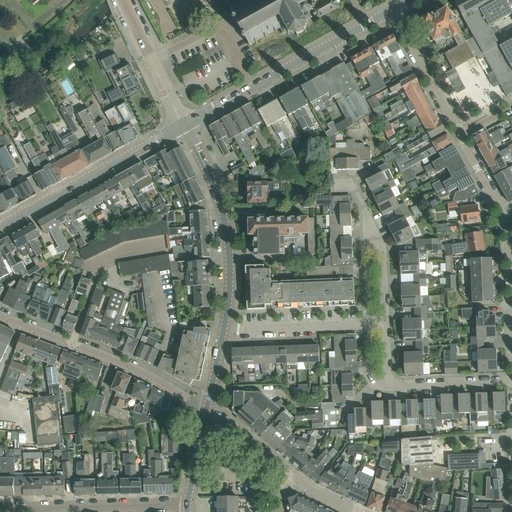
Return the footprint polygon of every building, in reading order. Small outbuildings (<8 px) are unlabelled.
[(243,0),(229,8),(233,16),(232,18),(233,19),(235,20),(243,34),(242,36),(243,37),(245,38),(245,37),(249,45),(275,30),(280,29),(283,34),(290,33),(297,34),(305,30),(307,24),(311,18),(313,18),(313,17),(315,16),(317,19),(339,7),(335,0),(243,0)] [(511,0),(456,0),(454,1),(464,20),(473,37),(468,40),(477,56),(479,60),(485,57),(493,71),(493,72),(500,85),(500,84),(507,97),(511,93),(511,0)] [(455,68),(474,58),(447,8),(434,15),(433,13),(423,19),(437,45),(450,37),(451,38),(454,36),(459,45),(444,53),(453,69),(455,68)] [(170,32),(177,29),(173,21),(166,24),(170,32)] [(403,76),(412,71),(409,65),(403,68),(399,60),(404,56),(393,35),(384,41),(403,76)] [(393,81),(403,76),(384,41),(373,46),(381,61),(387,58),(389,63),(390,62),(397,75),(391,78),(393,81)] [(379,62),(376,56),(371,47),(361,53),(382,89),(386,86),(380,76),(374,65),(379,62)] [(121,67),(120,64),(121,64),(115,53),(99,61),(105,72),(114,67),(115,70),(113,70),(121,86),(108,93),(112,102),(126,95),(126,97),(142,89),(129,63),(121,67)] [(363,99),(364,99),(382,89),(361,53),(351,58),(356,66),(355,66),(362,79),(366,77),(371,86),(363,91),(362,87),(358,89),(363,99)] [(75,65),(72,61),(66,67),(69,70),(75,65)] [(358,89),(348,71),(343,63),(311,81),(326,108),(327,109),(332,107),(328,100),(334,97),(346,119),(335,125),(339,132),(365,117),(366,118),(372,114),(364,99),(363,99),(358,89)] [(456,72),(448,75),(455,92),(463,89),(456,72)] [(405,92),(419,84),(414,74),(389,88),(393,93),(403,88),(405,92)] [(321,110),(326,108),(311,81),(301,86),(313,108),(319,106),(321,110)] [(396,109),(425,93),(423,90),(423,91),(419,84),(405,92),(408,96),(403,99),(404,100),(397,103),(376,116),(378,119),(385,115),(384,115),(396,109)] [(308,104),(304,96),(299,88),(289,93),(302,117),(308,127),(312,125),(302,107),(308,104)] [(303,129),(308,127),(302,117),(289,93),(279,98),(289,115),(293,113),(303,129)] [(415,110),(430,102),(425,93),(396,109),(398,113),(408,107),(411,113),(415,110)] [(375,96),(367,100),(375,114),(379,112),(377,107),(380,105),(375,96)] [(286,116),(282,108),(277,100),(268,105),(280,127),(282,131),(286,129),(281,119),(286,116)] [(117,106),(105,113),(109,120),(113,117),(120,128),(115,131),(124,146),(136,139),(138,135),(131,123),(136,120),(125,101),(117,106)] [(409,126),(435,112),(430,102),(415,110),(418,115),(413,118),(413,119),(407,122),(409,126)] [(251,103),(241,108),(257,137),(256,137),(263,149),(269,146),(262,134),(257,124),(262,122),(256,111),(251,103)] [(94,104),(87,108),(105,140),(107,139),(114,151),(124,146),(115,131),(110,134),(94,104)] [(278,133),(282,131),(280,127),(268,105),(258,110),(267,127),(271,124),(274,128),(275,128),(278,133)] [(64,106),(59,109),(73,133),(78,131),(69,115),(73,113),(74,110),(72,107),(69,106),(66,108),(64,106)] [(87,108),(76,114),(93,144),(101,159),(112,152),(105,140),(87,108)] [(241,108),(231,114),(241,133),(246,130),(251,140),(256,137),(257,137),(241,108)] [(426,129),(440,121),(439,121),(436,114),(435,112),(409,126),(411,130),(417,126),(418,127),(423,124),(426,129)] [(231,114),(220,120),(231,139),(234,137),(243,153),(249,164),(256,160),(249,149),(241,133),(231,114)] [(372,114),(366,118),(370,124),(376,121),(372,114)] [(383,128),(390,125),(385,115),(378,119),(383,128)] [(220,120),(209,126),(211,130),(215,138),(216,140),(222,137),(226,145),(232,142),(231,139),(220,120)] [(419,145),(445,131),(440,121),(426,129),(428,134),(423,137),(424,137),(407,147),(409,151),(419,145)] [(52,123),(47,126),(50,132),(55,129),(52,123)] [(335,134),(339,132),(335,125),(324,131),(328,138),(330,137),(335,134)] [(388,138),(393,135),(395,134),(390,125),(383,128),(388,138)] [(487,130),(473,138),(475,142),(477,145),(478,147),(501,134),(505,132),(502,128),(489,135),(487,130)] [(56,131),(50,134),(57,145),(73,174),(90,165),(82,150),(71,132),(60,138),(56,131)] [(405,170),(452,144),(446,133),(432,141),(435,146),(423,153),(409,160),(405,153),(395,158),(392,151),(384,155),(387,162),(395,158),(400,169),(398,170),(399,173),(405,170)] [(6,176),(9,181),(18,176),(14,169),(16,168),(4,147),(12,143),(7,134),(0,137),(0,164),(5,173),(6,176)] [(501,134),(478,147),(479,150),(479,149),(483,156),(497,149),(494,144),(504,139),(501,134)] [(393,135),(388,138),(392,145),(397,142),(393,135)] [(216,140),(216,141),(225,156),(230,153),(226,145),(222,139),(222,137),(216,140)] [(370,147),(364,147),(364,143),(357,143),(353,139),(346,140),(347,148),(348,169),(359,169),(358,161),(371,161),(370,147)] [(29,143),(23,146),(38,172),(34,175),(43,191),(54,185),(37,157),(35,153),(29,143)] [(497,149),(483,156),(487,163),(486,163),(488,165),(511,152),(511,143),(508,146),(509,148),(499,153),(497,149)] [(93,144),(82,150),(90,165),(101,159),(93,144)] [(42,149),(35,153),(37,157),(54,185),(73,174),(57,145),(50,149),(53,154),(47,158),(42,149)] [(435,168),(458,155),(453,146),(439,153),(441,158),(424,167),(427,172),(435,168)] [(180,147),(168,153),(176,170),(182,182),(182,183),(195,177),(180,147)] [(336,170),(348,169),(347,148),(330,148),(330,162),(336,162),(336,170)] [(154,156),(144,161),(148,169),(160,163),(166,175),(176,170),(168,153),(166,149),(154,156)] [(511,152),(488,165),(488,166),(489,167),(493,174),(502,169),(507,166),(505,162),(511,158),(511,152)] [(450,174),(464,166),(458,155),(435,168),(427,172),(430,177),(447,167),(450,174)] [(142,163),(129,170),(141,190),(153,183),(149,176),(142,163)] [(233,175),(243,171),(245,169),(242,163),(230,169),(233,175)] [(376,175),(365,180),(366,182),(367,184),(370,190),(382,185),(383,187),(394,182),(393,179),(385,163),(382,165),(377,168),(373,170),(376,175)] [(13,189),(9,181),(6,176),(5,173),(0,164),(0,178),(7,191),(4,193),(13,208),(22,203),(13,189)] [(250,171),(250,179),(256,178),(263,174),(259,166),(250,171)] [(437,192),(469,174),(464,166),(450,174),(452,178),(435,187),(437,192)] [(503,171),(494,176),(499,185),(511,178),(511,172),(511,173),(508,168),(503,171)] [(129,170),(116,177),(123,190),(130,186),(134,192),(137,198),(143,195),(144,194),(141,190),(129,170)] [(410,179),(405,170),(399,173),(405,182),(410,179)] [(465,201),(479,193),(474,184),(469,174),(437,192),(440,197),(457,187),(460,192),(465,201)] [(116,177),(103,184),(110,198),(114,204),(120,201),(116,194),(123,191),(123,190),(116,177)] [(182,182),(173,186),(179,198),(200,187),(195,177),(182,183),(182,182)] [(511,178),(499,185),(504,194),(511,189),(511,178)] [(37,195),(29,180),(13,189),(22,203),(37,195)] [(248,203),(258,203),(267,203),(267,192),(281,192),(281,182),(248,183),(248,203)] [(384,190),(373,195),(378,205),(395,197),(400,194),(394,182),(383,187),(384,190)] [(103,184),(89,192),(97,205),(104,201),(109,210),(111,209),(115,215),(116,214),(118,217),(120,216),(114,204),(110,198),(103,184)] [(200,187),(179,198),(184,208),(191,206),(197,203),(205,199),(206,199),(200,187)] [(89,192),(76,199),(84,212),(97,205),(89,192)] [(0,194),(0,212),(1,214),(13,208),(4,193),(0,194)] [(329,215),(351,215),(351,204),(342,204),(342,196),(331,196),(331,205),(329,205),(329,215)] [(124,206),(130,202),(128,197),(121,200),(124,206)] [(395,197),(378,205),(383,215),(394,210),(397,215),(408,209),(404,203),(399,205),(395,197)] [(76,199),(63,206),(78,231),(81,237),(85,245),(89,243),(76,220),(85,215),(86,215),(84,212),(76,199)] [(462,223),(470,222),(480,220),(477,205),(457,208),(457,203),(447,204),(448,211),(460,210),(462,223)] [(161,205),(151,210),(154,215),(156,217),(163,215),(165,215),(169,211),(167,208),(164,210),(161,205)] [(63,206),(51,213),(58,227),(64,223),(67,228),(69,227),(73,234),(78,231),(63,206)] [(150,206),(136,214),(138,219),(154,215),(151,210),(150,206)] [(399,220),(388,226),(393,236),(410,227),(406,219),(411,216),(408,209),(397,215),(399,220)] [(188,234),(208,233),(207,221),(206,210),(189,211),(190,222),(191,227),(182,228),(183,235),(188,235),(188,234)] [(98,220),(104,217),(101,212),(95,215),(98,220)] [(51,213),(38,221),(45,234),(50,231),(59,247),(55,249),(58,253),(69,247),(58,227),(51,213)] [(330,232),(343,232),(343,226),(351,226),(351,215),(329,215),(330,232)] [(254,256),(264,255),(284,255),(284,245),(284,238),(300,238),(300,234),(308,233),(308,254),(315,254),(314,218),(308,218),(249,219),(249,235),(254,235),(254,256)] [(168,234),(167,228),(168,228),(167,220),(157,222),(159,235),(168,234)] [(151,223),(153,236),(159,235),(157,222),(151,223)] [(34,223),(22,229),(37,256),(42,254),(34,240),(41,236),(38,231),(34,223)] [(145,225),(147,237),(153,236),(151,223),(145,225)] [(410,227),(393,236),(398,245),(407,241),(415,237),(420,234),(415,224),(410,227)] [(139,226),(141,238),(147,237),(145,225),(139,226)] [(133,227),(135,239),(141,238),(139,226),(133,227)] [(127,228),(129,240),(135,239),(133,227),(127,228)] [(119,230),(123,242),(129,240),(127,228),(119,230)] [(169,236),(177,235),(176,228),(168,228),(167,228),(168,234),(169,233),(169,236)] [(22,229),(11,235),(16,244),(18,249),(19,249),(24,257),(29,254),(32,259),(37,256),(22,229)] [(111,232),(117,244),(123,242),(119,230),(115,231),(111,232)] [(106,235),(112,247),(117,244),(111,232),(106,235)] [(331,249),(352,248),(352,237),(344,237),(343,232),(330,232),(331,249)] [(466,242),(451,244),(452,254),(468,252),(474,251),(484,250),(481,232),(471,233),(465,234),(466,242)] [(177,246),(209,244),(208,233),(188,234),(188,235),(189,239),(177,240),(177,246)] [(101,239),(106,250),(112,247),(106,235),(100,238),(101,239)] [(8,237),(0,241),(0,245),(11,266),(16,263),(11,253),(15,250),(16,250),(13,246),(8,237)] [(81,237),(76,240),(77,242),(80,248),(85,245),(81,237)] [(101,252),(104,251),(106,250),(101,239),(96,242),(101,252)] [(90,245),(95,255),(101,252),(96,242),(90,245)] [(194,259),(207,257),(210,257),(209,244),(177,246),(172,247),(173,252),(184,252),(184,253),(194,252),(194,259)] [(0,245),(0,279),(8,274),(14,271),(11,266),(0,245)] [(85,248),(89,258),(95,255),(90,245),(85,248)] [(67,256),(74,259),(78,249),(76,246),(70,249),(67,256)] [(79,251),(84,260),(89,258),(85,248),(79,251)] [(325,266),(345,266),(345,260),(353,259),(352,248),(331,249),(331,255),(325,259),(325,266)] [(409,252),(400,252),(400,263),(425,262),(427,262),(426,251),(419,251),(415,251),(409,252)] [(164,269),(171,267),(170,262),(168,255),(162,256),(164,269)] [(156,257),(158,270),(164,269),(162,256),(156,257)] [(150,258),(152,271),(158,270),(156,257),(150,258)] [(144,259),(146,272),(152,271),(150,258),(144,259)] [(493,302),(491,258),(471,259),(472,302),(493,302)] [(137,260),(140,273),(146,272),(144,259),(137,260)] [(21,260),(16,263),(21,271),(25,268),(21,260)] [(131,261),(133,274),(140,273),(137,260),(131,261)] [(195,288),(209,286),(208,260),(187,261),(188,286),(193,286),(193,288),(195,288)] [(46,265),(44,261),(27,271),(29,275),(35,272),(40,274),(42,268),(46,265)] [(125,263),(127,275),(133,274),(131,261),(125,263)] [(171,267),(172,274),(181,273),(180,262),(170,262),(171,267)] [(425,262),(400,263),(400,274),(413,274),(413,280),(426,279),(425,271),(425,262)] [(16,263),(11,266),(14,271),(15,274),(21,271),(16,263)] [(119,264),(121,276),(127,275),(125,263),(119,264)] [(354,281),(344,282),(278,284),(278,282),(274,282),(273,276),(271,276),(270,269),(264,270),(264,265),(245,266),(247,310),(266,309),(266,305),(272,304),(272,302),(278,302),(278,304),(284,304),(284,308),(298,308),(298,303),(309,303),(310,307),(323,307),(323,302),(335,302),(335,306),(348,306),(348,301),(354,301),(354,281)] [(315,276),(335,275),(345,274),(345,266),(325,266),(314,267),(315,276)] [(447,289),(455,288),(454,275),(447,275),(447,289)] [(85,295),(91,281),(81,277),(75,292),(85,295)] [(71,281),(66,279),(65,282),(62,288),(69,291),(72,285),(70,285),(71,281)] [(414,285),(401,286),(401,297),(426,296),(426,279),(413,280),(414,285)] [(14,309),(26,282),(20,280),(15,291),(12,288),(11,290),(5,304),(14,308),(14,309)] [(28,303),(30,297),(25,295),(30,284),(26,282),(14,309),(24,313),(28,303)] [(194,308),(210,307),(209,286),(195,288),(193,288),(194,308)] [(0,301),(5,304),(11,290),(12,288),(10,288),(9,290),(5,288),(4,289),(3,289),(0,293),(0,301)] [(26,313),(26,314),(37,318),(47,292),(46,292),(36,288),(29,305),(26,313)] [(47,292),(37,318),(47,322),(51,313),(53,307),(49,305),(48,305),(53,290),(48,288),(46,292),(47,292)] [(61,308),(65,298),(67,291),(62,289),(49,323),(60,327),(66,311),(61,308)] [(83,325),(79,334),(96,340),(102,323),(92,319),(97,307),(100,308),(106,292),(97,289),(91,304),(83,325)] [(102,323),(96,340),(109,346),(118,350),(124,335),(123,335),(125,328),(115,324),(125,295),(113,291),(102,323)] [(426,296),(401,297),(402,308),(415,307),(415,313),(427,313),(426,296)] [(149,298),(145,299),(149,327),(153,329),(149,298)] [(72,299),(69,308),(74,309),(76,310),(79,302),(78,302),(72,299)] [(495,315),(488,316),(488,311),(489,311),(489,310),(480,311),(480,308),(481,308),(461,309),(462,309),(462,319),(476,322),(476,327),(495,327),(495,315)] [(415,319),(402,319),(403,330),(422,330),(427,329),(428,329),(430,319),(427,319),(427,313),(415,313),(415,319)] [(63,324),(62,327),(73,332),(77,322),(78,319),(77,318),(73,317),(72,316),(67,314),(65,318),(63,324)] [(206,327),(206,321),(180,322),(181,329),(193,328),(194,328),(206,327)] [(0,364),(15,332),(14,331),(5,329),(3,328),(0,325),(0,364)] [(124,335),(118,350),(128,354),(129,353),(133,355),(143,329),(138,327),(136,332),(125,328),(123,335),(124,335)] [(210,332),(206,331),(206,327),(194,328),(195,333),(184,330),(177,361),(162,358),(158,368),(190,386),(193,380),(200,381),(210,332)] [(471,344),(483,344),(483,338),(496,338),(495,327),(476,327),(477,337),(471,337),(471,344)] [(422,330),(403,330),(403,341),(416,341),(416,347),(428,346),(428,339),(427,339),(427,329),(422,330)] [(143,360),(155,333),(150,331),(144,345),(140,343),(134,356),(143,360)] [(143,360),(153,364),(159,351),(154,349),(158,340),(157,340),(160,335),(155,333),(143,360)] [(34,349),(37,340),(22,334),(16,351),(29,355),(32,348),(34,349)] [(335,352),(356,351),(356,340),(348,340),(348,334),(334,335),(335,352)] [(37,340),(34,349),(32,348),(29,355),(48,363),(47,366),(49,385),(59,384),(57,366),(55,365),(61,349),(38,340),(37,340)] [(478,361),(497,360),(496,349),(483,350),(483,344),(471,344),(471,352),(477,352),(478,361)] [(312,369),(313,362),(319,362),(319,345),(308,346),(309,369),(312,369)] [(292,363),(297,363),(297,346),(286,347),(287,370),(290,370),(292,363)] [(305,369),(309,369),(308,346),(297,346),(297,363),(303,362),(305,369)] [(416,352),(404,353),(404,364),(423,363),(423,354),(429,354),(428,346),(416,347),(416,352)] [(270,364),(276,363),(275,347),(264,348),(265,371),(268,371),(270,364)] [(284,370),(287,370),(286,347),(275,347),(276,363),(282,363),(284,370)] [(241,372),(244,372),(243,348),(232,349),(232,365),(238,365),(241,372)] [(249,365),(254,364),(254,348),(243,348),(244,372),(247,372),(249,365)] [(262,371),(265,371),(264,348),(254,348),(254,364),(260,364),(262,371)] [(83,370),(87,359),(63,350),(59,362),(66,364),(65,367),(67,368),(65,375),(78,380),(82,370),(83,370)] [(344,368),(349,368),(349,362),(357,362),(356,351),(335,352),(335,358),(329,358),(330,369),(331,368),(336,368),(336,369),(344,368)] [(97,382),(103,365),(103,364),(87,359),(83,370),(93,374),(91,380),(97,382)] [(478,361),(478,362),(478,372),(497,371),(497,360),(478,361)] [(11,361),(1,390),(13,395),(18,382),(23,382),(28,367),(11,361)] [(423,363),(404,364),(404,375),(424,374),(423,364),(423,363)] [(344,374),(344,368),(336,369),(336,368),(331,368),(331,385),(353,385),(353,373),(344,374)] [(124,394),(131,377),(119,372),(112,389),(117,391),(111,405),(121,409),(119,415),(126,418),(128,411),(121,409),(127,395),(124,394)] [(146,404),(152,387),(135,380),(131,389),(128,396),(141,401),(140,403),(139,403),(138,406),(136,404),(134,411),(141,414),(142,412),(143,412),(145,403),(146,404)] [(60,403),(59,393),(58,385),(48,386),(49,397),(32,399),(38,447),(62,444),(57,403),(60,403)] [(321,409),(322,409),(335,409),(334,403),(346,402),(345,396),(353,396),(353,385),(331,385),(332,402),(321,403),(321,409)] [(157,406),(164,394),(152,387),(146,404),(145,403),(143,412),(149,414),(152,403),(157,406)] [(236,415),(257,392),(233,391),(232,410),(233,413),(233,412),(236,415)] [(250,428),(273,402),(261,392),(257,392),(236,415),(250,427),(250,428)] [(494,421),(494,418),(505,417),(504,392),(493,393),(493,403),(487,403),(487,412),(488,421),(494,421)] [(469,402),(470,402),(469,393),(458,394),(458,406),(452,406),(453,420),(459,419),(459,413),(469,413),(470,413),(469,402)] [(487,403),(487,393),(475,393),(476,402),(470,402),(469,402),(470,413),(469,413),(470,422),(478,421),(488,421),(487,412),(487,403)] [(452,406),(452,394),(440,395),(441,406),(435,406),(435,418),(436,426),(442,426),(442,420),(453,420),(452,406)] [(93,411),(100,413),(105,397),(98,395),(96,399),(90,398),(85,413),(92,415),(93,411)] [(320,407),(320,397),(306,397),(306,408),(320,407)] [(275,415),(284,405),(280,399),(273,402),(250,428),(260,437),(271,425),(268,423),(275,415)] [(435,406),(435,399),(423,399),(424,411),(418,411),(417,411),(418,425),(425,425),(429,423),(429,418),(435,418),(435,406)] [(400,412),(400,400),(388,401),(389,412),(383,413),(383,420),(383,426),(401,426),(400,412)] [(417,411),(418,411),(417,400),(406,400),(406,412),(400,412),(401,426),(418,425),(417,411)] [(383,413),(382,401),(371,401),(372,413),(366,413),(365,413),(366,427),(372,427),(372,421),(383,420),(383,413)] [(365,413),(366,413),(365,408),(354,408),(354,420),(348,420),(349,434),(355,434),(355,428),(366,427),(365,413)] [(323,428),(327,427),(337,427),(336,409),(335,409),(322,409),(323,420),(322,420),(323,428)] [(269,445),(285,427),(292,419),(293,417),(285,410),(271,425),(260,437),(269,445)] [(312,421),(316,420),(315,410),(294,412),(295,422),(312,421)] [(64,416),(65,433),(78,431),(76,415),(64,416)] [(312,429),(323,428),(322,420),(316,420),(312,421),(312,429)] [(275,450),(285,440),(291,432),(285,427),(269,445),(275,450)] [(109,432),(94,433),(95,442),(106,441),(106,439),(116,438),(116,430),(109,431),(109,432)] [(12,441),(19,441),(20,432),(13,432),(12,441)] [(304,445),(307,439),(293,434),(286,441),(285,440),(275,450),(282,457),(293,445),(295,442),(300,443),(304,445)] [(444,485),(447,470),(447,468),(432,465),(432,463),(434,463),(431,436),(402,439),(401,453),(401,465),(409,466),(409,475),(426,482),(426,481),(432,482),(444,485)] [(311,437),(307,446),(312,448),(315,438),(311,437)] [(161,454),(168,453),(178,453),(178,439),(161,439),(161,454)] [(386,453),(401,453),(402,439),(382,441),(383,452),(386,452),(386,453)] [(296,447),(300,443),(295,442),(293,445),(282,457),(288,461),(298,449),(296,447)] [(355,445),(354,453),(363,454),(364,442),(354,443),(355,445)] [(308,477),(327,455),(335,446),(330,444),(316,461),(313,459),(312,460),(311,459),(301,472),(308,477)] [(301,472),(311,459),(306,455),(307,453),(303,450),(301,451),(298,449),(288,461),(301,472)] [(72,477),(70,461),(69,451),(61,452),(61,450),(54,451),(55,456),(62,455),(64,478),(72,477)] [(74,495),(84,495),(83,469),(81,450),(78,450),(79,479),(74,480),(74,495)] [(95,494),(95,484),(95,479),(90,479),(89,454),(82,454),(82,450),(81,450),(83,469),(84,495),(95,494)] [(144,494),(155,493),(154,462),(152,450),(148,450),(148,460),(149,460),(148,467),(151,467),(151,476),(143,477),(144,494)] [(155,493),(172,493),(172,477),(164,477),(163,460),(155,461),(154,450),(152,450),(154,462),(155,493)] [(485,465),(485,464),(485,450),(479,450),(479,454),(448,455),(448,470),(480,469),(480,466),(485,465)] [(384,460),(386,453),(386,452),(383,452),(383,453),(376,478),(385,481),(392,462),(384,460)] [(107,494),(107,481),(107,467),(106,453),(101,453),(102,472),(97,475),(97,479),(97,484),(97,494),(107,494)] [(107,467),(107,481),(107,494),(119,494),(118,478),(112,479),(112,453),(106,453),(107,467)] [(142,494),(142,484),(141,478),(136,478),(135,455),(128,456),(130,467),(130,494),(142,494)] [(327,470),(323,467),(331,458),(327,455),(308,477),(317,484),(327,470)] [(121,494),(130,494),(130,467),(128,456),(125,456),(126,478),(120,478),(121,494)] [(14,468),(9,468),(9,463),(2,463),(2,467),(0,467),(0,470),(0,477),(0,476),(0,496),(14,496),(14,478),(14,468)] [(493,500),(495,500),(505,499),(502,468),(494,469),(494,463),(485,464),(485,465),(480,466),(480,469),(480,471),(489,470),(492,489),(493,500)] [(327,489),(339,470),(340,467),(336,465),(333,470),(330,469),(328,471),(327,470),(317,484),(327,489)] [(346,474),(348,470),(341,466),(340,467),(339,470),(327,489),(335,493),(345,479),(346,474)] [(345,498),(352,483),(349,482),(355,470),(350,468),(348,470),(346,474),(345,479),(335,493),(345,498)] [(366,489),(371,477),(359,471),(352,483),(345,498),(364,506),(369,491),(366,489)] [(64,477),(63,477),(63,472),(57,472),(57,477),(54,477),(54,473),(54,495),(64,495),(64,485),(64,477)] [(41,495),(54,495),(54,473),(45,473),(45,477),(41,478),(41,495)] [(392,487),(395,477),(390,475),(387,485),(392,487)] [(395,487),(400,489),(402,482),(406,483),(408,478),(404,476),(403,480),(398,478),(395,487)] [(14,496),(23,496),(23,478),(14,478),(14,496)] [(23,496),(32,496),(32,478),(23,478),(23,496)] [(32,496),(41,495),(41,478),(32,478),(32,496)] [(423,511),(429,498),(431,493),(425,490),(423,496),(420,504),(415,502),(413,506),(412,505),(409,511),(423,511)] [(385,499),(385,497),(372,492),(367,508),(379,511),(380,511),(384,503),(385,499)] [(431,511),(435,501),(434,501),(437,494),(431,492),(431,493),(429,498),(423,511),(431,511)] [(396,511),(402,497),(403,495),(398,494),(396,499),(391,497),(385,511),(396,511)] [(445,511),(446,505),(448,506),(449,498),(450,495),(442,494),(442,497),(438,511),(445,511)] [(314,511),(318,505),(308,500),(298,495),(294,496),(287,498),(291,508),(287,509),(288,511),(314,511)] [(238,508),(238,497),(218,497),(218,508),(238,508)] [(409,511),(412,505),(406,503),(408,499),(402,497),(396,511),(409,511)] [(466,511),(468,499),(460,498),(459,511),(466,511)]
